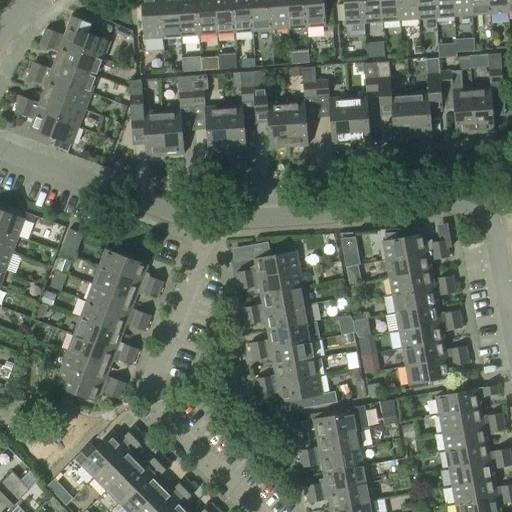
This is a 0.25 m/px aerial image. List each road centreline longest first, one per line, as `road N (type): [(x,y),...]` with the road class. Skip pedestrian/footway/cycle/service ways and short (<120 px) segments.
road 1 (residential): [(508,314),(483,212),(457,201),(208,222)]
road 2 (residential): [(257,511),(173,434),(153,399),(152,380),(208,222)]
road 3 (residential): [(208,222),(0,150)]
